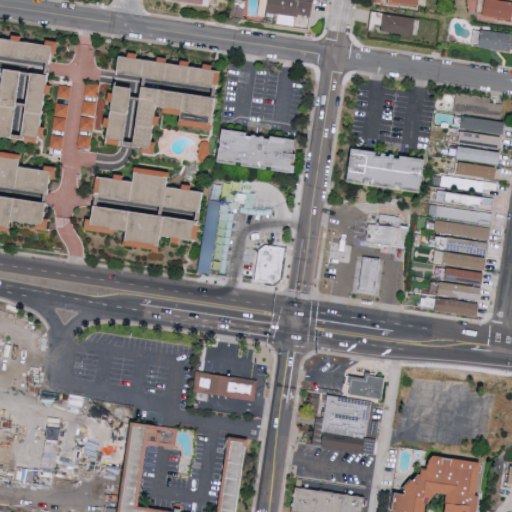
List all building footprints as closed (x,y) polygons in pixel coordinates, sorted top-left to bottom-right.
[(308,18),(311,2),(297,0),(268,0),(266,11),(308,18)] [(511,1),(500,0),(486,0),(484,15),(511,19),(511,1)] [(413,19),(411,36),(379,32),(382,14),(413,19)] [(511,51),(511,33),(483,30),(481,47),(511,51)] [(52,47),(0,39),(0,57),(49,64),(52,47)] [(215,90),(217,72),(118,57),(116,75),(215,90)] [(10,68),(0,68),(0,81),(9,82),(10,68)] [(20,73),(11,138),(0,136),(0,97),(4,71),(20,73)] [(47,77),(37,142),(20,140),(30,75),(47,77)] [(85,95),(97,97),(99,85),(87,83),(85,95)] [(58,98),(71,99),(72,86),(59,85),(58,98)] [(131,89),(114,87),(106,143),(123,145),(131,89)] [(214,99),(142,88),(133,146),(149,149),(155,107),(181,111),(179,122),(210,126),(214,99)] [(501,106),(489,104),(490,99),(456,94),(453,113),(500,119),(501,106)] [(84,114),(95,115),(96,102),(84,101),(84,114)] [(67,131),(69,104),(56,103),(54,130),(67,131)] [(92,131),(94,118),(82,116),(80,129),(92,131)] [(503,124),(461,117),(459,129),(501,136),(503,124)] [(293,157),(291,176),(232,168),(217,165),(220,142),(222,131),(232,133),(293,141),(295,142),(293,157)] [(498,151),(500,139),(459,132),(457,144),(498,151)] [(63,148),(64,136),(52,135),(51,147),(63,148)] [(91,136),(80,135),(78,147),(90,148),(91,136)] [(499,154),(457,147),(456,159),(497,166),(499,154)] [(423,160),(420,192),(414,191),(354,183),(347,182),(351,148),(353,149),(414,158),(423,160)] [(49,173),(46,195),(0,187),(0,157),(20,161),(19,168),(49,173)] [(494,169),(454,163),(453,174),(492,180),(494,169)] [(201,194),(165,189),(167,178),(133,174),(132,183),(96,177),(93,198),(198,213),(201,194)] [(496,184),(495,191),(482,189),(481,194),(439,187),(440,175),(496,184)] [(492,200),(437,192),(436,201),(479,209),(479,206),(491,206),(492,200)] [(0,196),(46,204),(42,226),(10,221),(9,229),(0,227),(0,196)] [(198,221),(195,242),(159,237),(158,246),(124,241),(126,232),(89,226),(92,205),(198,221)] [(490,222),(492,215),(437,207),(436,217),(477,224),(478,220),(490,222)] [(489,230),(436,222),(434,233),(487,241),(489,230)] [(407,230),(405,250),(365,246),(367,226),(407,230)] [(487,244),(486,256),(445,250),(447,238),(487,244)] [(283,283),(285,246),(260,245),(258,282),(283,283)] [(483,271),(485,259),(443,253),(441,265),(483,271)] [(379,266),(375,295),(357,293),(362,266),(363,259),(380,261),(379,266)] [(482,274),(480,286),(444,281),(445,269),(482,274)] [(478,301),(479,289),(439,284),(437,296),(478,301)] [(477,305),(475,317),(433,311),(435,299),(477,305)] [(195,372),(214,375),(222,376),(224,376),(256,382),(255,391),(253,403),(224,398),(192,393),(193,386),(195,372)] [(366,375),(386,378),(385,387),(383,401),(356,398),(349,397),(351,387),(351,380),(356,381),(365,382),(366,375)] [(327,398),(375,404),(372,422),(378,422),(374,454),(320,447),(327,398)] [(246,441),(235,511),(116,511),(130,423),(178,430),(175,449),(144,444),(134,508),(161,511),(217,511),(228,439),(246,441)] [(484,463),(436,455),(433,471),(426,470),(424,481),(415,480),(412,495),(404,493),(400,511),(430,511),(432,502),(438,503),(440,492),(452,495),(448,511),(464,511),(465,510),(475,511),(480,511),(483,497),(478,496),(484,463)] [(367,511),(296,511),(298,497),(301,497),(362,505),(368,506),(367,511)]
